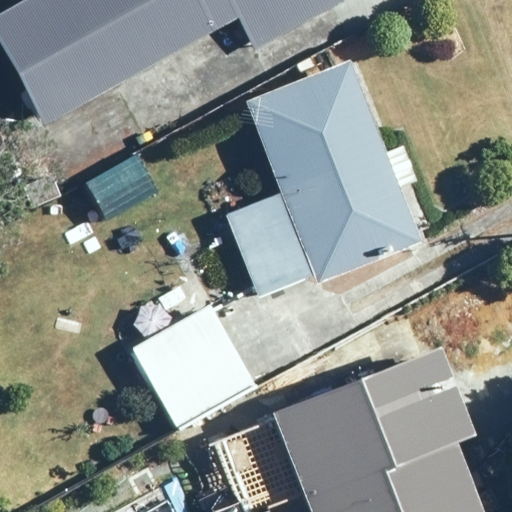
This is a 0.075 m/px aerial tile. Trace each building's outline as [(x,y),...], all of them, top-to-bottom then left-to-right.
[(347,0),(24,0),(0,14),(0,42),(47,126),(238,18),(257,51),(347,0)] [(283,192),(228,214),(260,295),(316,273),(320,283),(422,243),(349,59),(246,100),(283,192)] [(140,153),(88,180),(109,222),(161,195),(140,153)] [(213,306),(132,350),(175,430),(257,385),(213,306)] [(482,511),(456,441),(477,433),(443,344),(271,410),(310,511),(482,511)]
